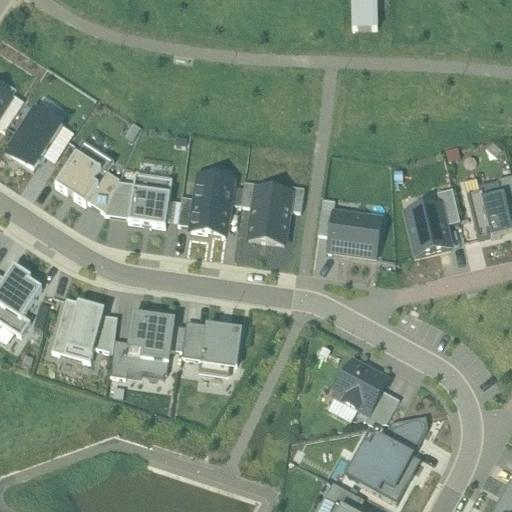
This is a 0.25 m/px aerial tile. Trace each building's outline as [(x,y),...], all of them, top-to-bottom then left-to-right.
[(378,0),(351,0),(351,34),(378,34),(378,0)] [(0,121),(11,104),(0,97),(0,121)] [(33,114),(5,158),(33,176),(61,131),(33,114)] [(76,154),(52,191),(87,213),(111,177),(103,171),(108,163),(85,148),(80,156),(76,154)] [(128,227),(165,232),(172,185),(135,179),(134,189),(129,223),(128,227)] [(497,183),(498,186),(501,185),(509,217),(511,216),(511,180),(497,183)] [(225,241),(233,185),(213,183),(212,191),(198,189),(196,204),(192,232),(191,236),(225,241)] [(511,237),(511,231),(509,217),(501,185),(498,186),(479,191),(480,196),(467,199),(478,243),(490,240),(491,242),(511,237)] [(105,220),(129,223),(134,189),(119,187),(105,220)] [(258,189),(245,188),(241,211),(253,213),(256,193),(257,193),(258,189)] [(304,194),(291,192),(291,198),(292,198),(289,216),(301,217),(304,194)] [(257,193),(256,193),(253,213),(249,244),(284,249),(289,216),(292,198),(291,198),(257,193)] [(437,198),(440,209),(445,230),(460,227),(452,194),(437,198)] [(178,230),(192,232),(196,204),(182,202),(178,230)] [(445,230),(440,209),(405,217),(416,260),(451,252),(445,230)] [(376,262),(382,225),(332,218),(327,255),(376,262)] [(0,280),(0,328),(21,342),(31,327),(24,323),(42,294),(29,285),(32,282),(14,271),(5,284),(0,280)] [(90,368),(95,353),(103,321),(105,315),(67,304),(52,357),(90,368)] [(130,349),(127,375),(164,380),(167,380),(170,354),(174,330),(175,324),(158,322),(158,325),(150,323),(150,321),(133,319),(129,347),(129,348),(130,349)] [(118,323),(103,321),(95,353),(114,358),(115,345),(118,323)] [(170,354),(182,356),(186,332),(174,330),(170,354)] [(206,331),(205,335),(201,365),(200,375),(228,379),(230,369),(237,370),(242,336),(206,331)] [(205,335),(186,332),(182,356),(182,362),(201,365),(205,335)] [(110,381),(126,383),(127,375),(130,349),(129,348),(129,347),(115,345),(114,358),(110,381)] [(382,395),(388,385),(353,366),(334,401),(345,406),(344,408),(357,415),(358,414),(368,419),(369,419),(382,395)] [(164,384),(164,380),(127,375),(126,383),(142,385),(142,381),(164,384)] [(400,405),(382,395),(369,419),(368,419),(363,426),(373,431),(386,429),(400,405)] [(370,436),(345,482),(378,500),(379,498),(397,508),(420,464),(414,461),(428,434),(426,422),(390,428),(383,442),(370,436)] [(511,511),(511,488),(510,488),(497,511),(511,511)]
